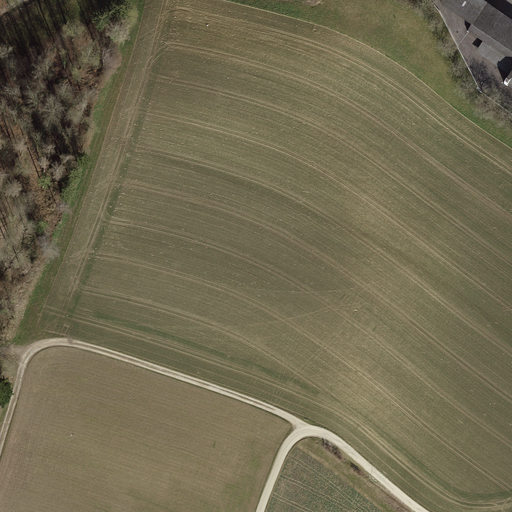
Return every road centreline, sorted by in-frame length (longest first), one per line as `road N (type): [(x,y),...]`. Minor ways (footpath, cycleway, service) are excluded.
road 1 (track): [(0,442),(20,368),(46,342),(186,379),(304,428)]
road 2 (track): [(304,428),(423,511)]
